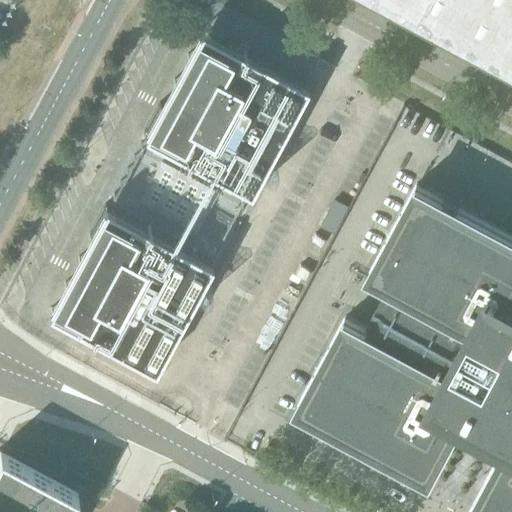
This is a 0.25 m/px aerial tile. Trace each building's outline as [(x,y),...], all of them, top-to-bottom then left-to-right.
[(511,0),(375,0),(511,73),(511,0)] [(221,47),(225,39),(200,25),(159,101),(161,103),(167,106),(170,100),(169,98),(168,97),(168,95),(169,93),(170,91),(171,90),(173,90),(175,90),(204,38),(221,47)] [(204,38),(175,90),(173,90),(171,90),(170,91),(169,93),(168,95),(168,97),(169,98),(170,100),(167,106),(161,103),(159,101),(145,127),(143,131),(151,136),(164,142),(242,184),(249,188),(251,183),(260,167),(264,169),(265,171),(267,172),(268,173),(269,173),(271,173),(272,172),(273,172),(274,171),(275,170),(275,169),(276,168),(276,167),(276,166),(275,164),(275,163),(274,163),(273,162),(271,161),(270,161),(268,161),(264,159),(298,97),(304,86),(306,82),(302,80),(227,40),(225,39),(224,41),(221,47),(204,38)] [(195,227),(214,193),(162,165),(144,199),(195,227)] [(511,511),(511,233),(456,204),(458,200),(459,201),(459,199),(458,198),(457,197),(455,195),(454,194),(451,193),(450,193),(449,193),(446,192),(446,193),(446,194),(444,197),(416,182),(414,186),(370,269),(471,323),(472,324),(447,370),(345,316),(300,398),(298,402),(326,417),(324,421),(323,421),(323,422),(324,424),(326,425),(329,427),(331,428),(333,429),(335,429),(336,429),(337,428),(336,428),(338,424),(429,473),(460,415),(483,428),(507,440),(468,511),(511,511)] [(350,202),(336,195),(321,222),(335,230),(350,202)] [(74,321),(73,323),(77,325),(147,362),(154,366),(158,359),(162,351),(195,288),(199,290),(200,291),(200,292),(201,293),(203,294),(204,294),(206,294),(208,293),(209,292),(210,292),(210,290),(211,289),(211,287),(210,285),(210,284),(208,283),(207,282),(205,282),(203,282),(199,280),(207,266),(210,259),(110,206),(104,203),(102,206),(88,233),(97,237),(94,243),(91,243),(90,243),(88,244),(87,246),(86,248),(86,249),(87,251),(88,252),(60,305),(78,314),(74,321)] [(91,243),(94,243),(97,237),(91,234),(88,233),(48,309),(73,323),(74,321),(78,314),(60,305),(88,252),(87,251),(86,249),(86,248),(87,246),(88,244),(90,243),(91,243)] [(0,511),(64,511),(72,497),(77,489),(3,450),(0,447),(0,511)]
